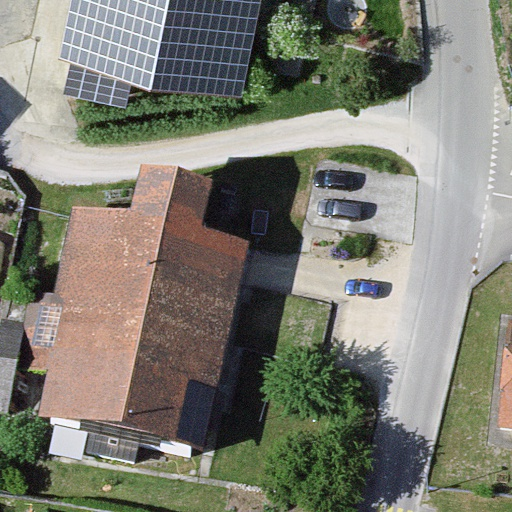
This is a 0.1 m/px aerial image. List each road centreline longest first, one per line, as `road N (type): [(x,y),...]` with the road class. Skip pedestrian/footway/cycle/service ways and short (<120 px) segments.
road 1 (residential): [(464,191),(398,511)]
road 2 (residential): [(458,0),(464,191)]
